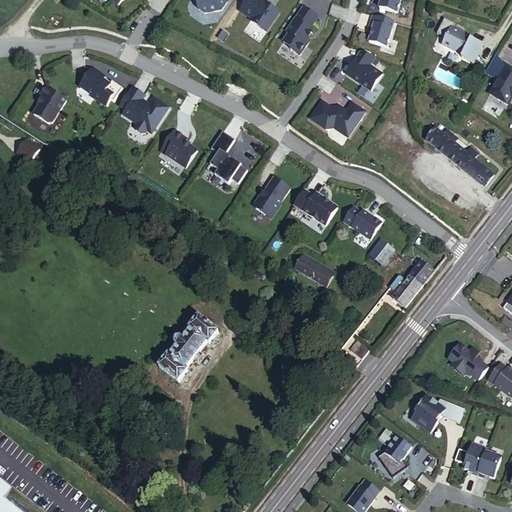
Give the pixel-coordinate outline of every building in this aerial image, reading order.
[(202,0),(203,4),(209,9),(226,6),(229,0),(202,0)] [(266,2),(261,0),(250,0),(241,13),(252,21),(251,23),(267,34),(280,14),(271,8),(270,9),(264,5),(266,2)] [(382,0),(380,10),(398,15),(402,0),(382,0)] [(289,34),(283,43),(292,48),(291,50),(300,56),(309,42),(308,37),(311,33),(310,30),(318,18),(304,8),(288,32),(289,34)] [(374,18),(371,25),(375,26),(370,44),(388,49),(395,24),(374,18)] [(463,56),(462,59),(474,64),(482,46),(471,40),(472,39),(462,34),(463,32),(452,27),(454,23),(443,19),(436,34),(446,39),(443,46),(463,56)] [(387,77),(374,68),(380,61),(366,55),(351,78),(375,94),(387,77)] [(507,106),(508,105),(511,97),(511,68),(508,67),(507,68),(497,57),(486,75),(498,82),(490,96),(507,106)] [(94,70),(83,87),(97,96),(96,97),(108,106),(113,99),(116,101),(125,88),(115,81),(113,84),(106,79),(108,76),(97,69),(94,70)] [(67,101),(48,89),(43,98),(44,99),(39,106),(41,107),(35,116),(52,127),(67,101)] [(142,140),(146,144),(166,116),(151,106),(146,113),(144,112),(144,113),(138,109),(141,104),(129,96),(116,114),(122,119),(119,123),(132,133),(130,136),(131,139),(136,143),(140,143),(142,140)] [(348,141),(351,140),(367,117),(354,108),(348,116),(342,112),(333,112),(325,106),(313,123),(328,134),(339,134),(348,141)] [(456,145),(444,136),(436,129),(427,141),(486,188),(495,176),(487,170),(483,166),(475,161),(480,155),(471,149),(467,154),(456,145)] [(448,132),(444,136),(456,145),(459,141),(448,132)] [(175,133),(161,154),(186,170),(198,152),(185,143),(187,140),(175,133)] [(214,163),(211,168),(219,172),(216,177),(229,186),(232,181),(239,186),(248,172),(241,168),(242,167),(226,156),(235,142),(223,134),(207,159),(214,163)] [(29,142),(20,153),(31,161),(40,150),(29,142)] [(211,168),(208,172),(216,177),(219,172),(211,168)] [(262,197),(251,213),(269,225),(280,209),(279,208),(290,192),(274,182),(263,198),(262,197)] [(305,193),(295,207),(318,222),(330,204),(317,196),(314,199),(305,193)] [(355,207),(345,221),(372,239),(384,223),(365,210),(363,212),(355,207)] [(383,267),(395,253),(382,243),(370,257),(383,267)] [(273,245),(266,255),(273,259),(280,249),(273,245)] [(305,256),(303,260),(334,278),(336,274),(305,256)] [(334,278),(303,260),(296,271),(327,289),(334,278)] [(417,270),(430,280),(435,273),(423,263),(417,270)] [(424,287),(430,280),(417,270),(411,277),(424,287)] [(406,310),(424,287),(411,277),(407,282),(403,287),(393,300),(405,309),(406,310)] [(398,279),(397,282),(403,287),(407,282),(402,278),(398,279)] [(187,370),(194,361),(200,354),(208,344),(210,345),(219,333),(200,318),(191,330),(193,331),(185,341),(184,340),(183,340),(182,340),(180,340),(178,342),(177,343),(177,345),(177,346),(178,347),(179,349),(172,358),(169,357),(160,369),(179,384),(189,372),(187,370)] [(351,352),(362,361),(370,352),(358,343),(351,352)] [(462,347),(450,361),(455,365),(453,368),(465,378),(467,375),(472,378),(483,364),(479,360),(481,356),(474,351),(471,354),(462,347)] [(200,354),(194,361),(198,364),(203,357),(200,354)] [(483,364),(472,378),(479,384),(490,370),(483,364)] [(511,376),(501,368),(489,384),(511,402),(511,400),(511,376)] [(439,404),(428,396),(411,418),(430,433),(438,422),(436,420),(440,415),(460,422),(465,407),(440,399),(439,404)] [(398,437),(385,453),(379,457),(393,478),(408,468),(403,460),(413,448),(398,437)] [(490,447),(474,443),(466,468),(475,470),(474,473),(488,478),(489,475),(496,477),(504,455),(489,451),(490,447)] [(380,493),(366,482),(348,505),(356,511),(366,511),(376,499),(375,499),(380,493)]
